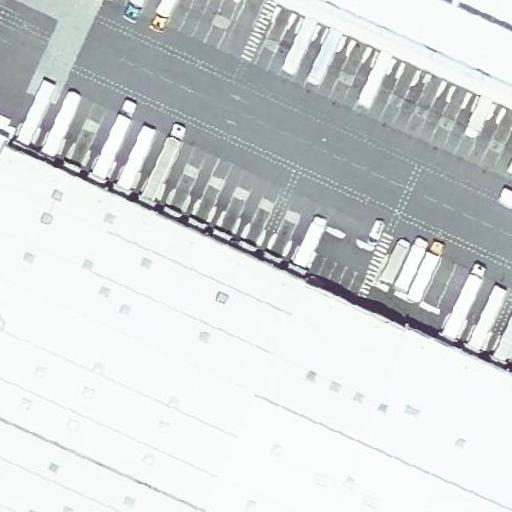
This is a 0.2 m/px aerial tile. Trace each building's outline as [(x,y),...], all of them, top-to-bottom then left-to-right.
[(277,0),(275,4),(511,110),(511,0),(0,0),(0,511),(511,511),(511,378),(502,374),(487,368),(477,363),(463,355),(452,352),(438,345),(408,332),(407,335),(320,295),(307,289),(301,286),(286,279),(276,275),(261,268),(251,263),(236,256),(225,251),(211,245),(202,241),(185,233),(176,229),(161,222),(151,217),(136,210),(126,206),(111,199),(101,194),(86,188),(77,183),(62,177),(52,172),(38,165),(27,160),(12,153),(8,151),(11,143),(0,137),(0,0),(277,0)] [(27,160),(31,151),(16,144),(12,153),(27,160)] [(52,172),(57,160),(43,154),(38,165),(52,172)] [(77,183),(82,172),(67,165),(62,177),(77,183)] [(101,194),(106,183),(92,176),(86,188),(101,194)] [(126,206),(132,193),(116,187),(111,199),(126,206)] [(151,217),(156,205),(141,199),(136,210),(151,217)] [(176,229),(182,217),(166,210),(161,222),(176,229)] [(202,241),(208,228),(191,220),(185,233),(202,241)] [(225,251),(231,239),(217,233),(211,245),(225,251)] [(251,263),(257,251),(242,244),(236,256),(251,263)] [(261,268),(276,275),(282,262),(267,256),(261,268)] [(286,279),(301,286),(306,273),(292,267),(286,279)] [(325,284),(312,278),(307,289),(320,295),(325,284)] [(438,345),(452,352),(456,344),(443,337),(438,345)] [(480,354),(466,348),(463,355),(477,363),(480,354)] [(506,366),(491,359),(487,368),(502,374),(506,366)]
